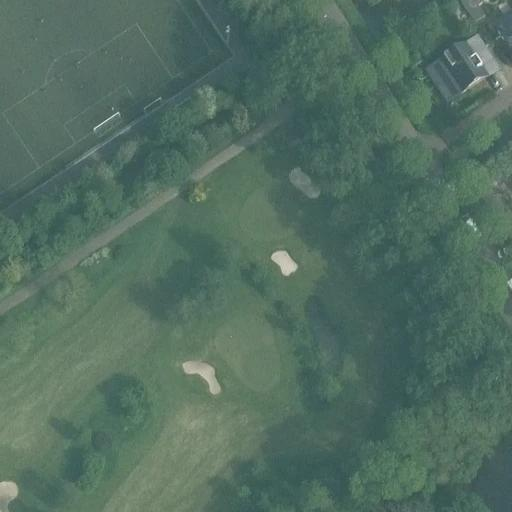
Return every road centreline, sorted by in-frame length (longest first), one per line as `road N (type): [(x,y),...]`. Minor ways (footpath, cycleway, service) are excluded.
road 1 (unclassified): [(511,303),(417,151)]
road 2 (unclassified): [(417,151),(323,0)]
